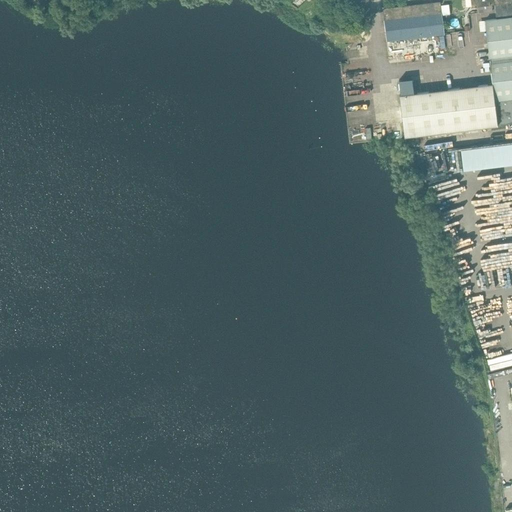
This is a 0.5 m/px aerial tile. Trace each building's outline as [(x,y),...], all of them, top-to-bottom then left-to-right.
[(511,0),(470,0),(471,7),(474,6),(476,6),(483,5),(485,20),(496,19),(511,17),(511,0)] [(441,3),(383,10),(387,41),(444,34),(441,3)] [(448,4),(441,5),(442,15),(450,14),(448,4)] [(412,79),(399,81),(401,95),(399,95),(404,137),(421,135),(497,125),(511,123),(511,17),(496,19),(485,20),(492,84),(414,93),(412,79)] [(348,143),(313,146),(317,175),(366,169),(364,156),(358,157),(356,143),(348,144),(348,143)]
